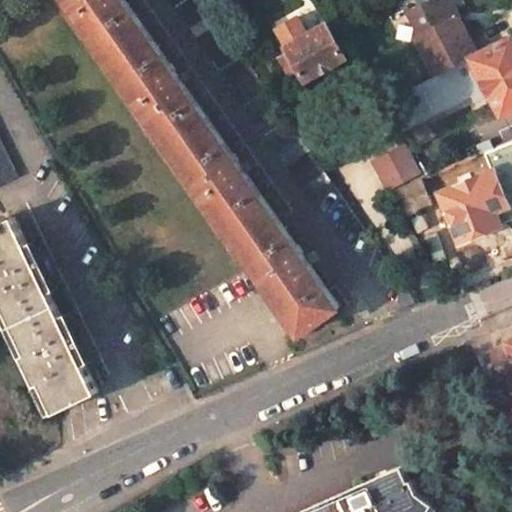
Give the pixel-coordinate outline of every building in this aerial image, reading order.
[(127,0),(74,0),(303,333),(342,308),(309,261),(245,169),(182,78),(127,0)] [(170,0),(312,200),(334,185),(204,0),(170,0)] [(419,39),(440,77),(481,55),(451,0),(442,0),(413,16),(424,37),(419,39)] [(349,60),(331,27),(290,49),(308,82),(349,60)] [(505,118),(511,114),(511,38),(505,43),(440,77),(449,94),(468,84),(466,81),(483,75),(505,118)] [(0,188),(18,180),(0,143),(0,188)] [(439,173),(431,160),(422,164),(430,177),(439,173)] [(411,163),(383,175),(390,191),(418,179),(411,163)] [(498,173),(445,195),(465,241),(503,226),(498,213),(511,207),(498,173)] [(404,217),(435,205),(424,179),(390,193),(404,217)] [(498,213),(503,226),(511,221),(511,207),(498,213)] [(16,217),(0,225),(0,299),(4,297),(31,351),(26,354),(41,385),(46,382),(60,410),(102,390),(89,365),(96,361),(71,312),(65,315),(54,292),(60,289),(37,241),(29,245),(16,217)] [(511,339),(511,341),(511,343),(487,356),(501,381),(511,376),(511,377),(511,339)] [(408,481),(402,465),(291,511),(430,511),(434,505),(418,495),(411,480),(408,481)]
